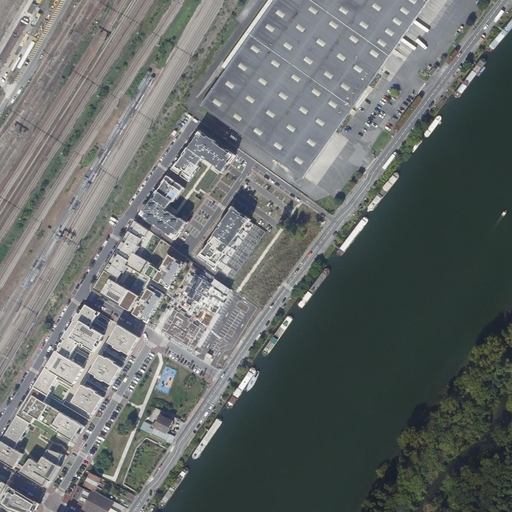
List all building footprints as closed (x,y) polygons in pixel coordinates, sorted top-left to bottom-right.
[(432,0),(278,0),(244,47),(227,70),(202,106),(303,179),(353,110),(412,29),(432,0)] [(223,67),(227,70),(244,47),(278,0),(270,0),(268,3),(241,41),(223,67)] [(37,6),(33,3),(28,12),(32,15),(37,6)] [(0,72),(27,25),(20,21),(0,56),(0,72)] [(439,68),(436,65),(429,74),(431,75),(433,76),(439,68)] [(179,162),(174,169),(181,174),(183,175),(181,178),(182,179),(181,180),(198,193),(201,188),(206,192),(222,171),(224,172),(236,155),(228,149),(228,150),(216,142),(216,141),(209,136),(208,137),(205,135),(206,134),(201,131),(196,138),(197,139),(180,162),(179,162)] [(176,181),(169,176),(164,183),(165,184),(148,207),(147,207),(142,214),(147,218),(147,217),(150,219),(149,220),(153,223),(156,225),(169,233),(168,234),(176,240),(188,222),(186,221),(201,199),(196,196),(198,193),(181,180),(180,180),(178,183),(175,181),(176,181)] [(205,249),(200,256),(206,261),(206,260),(212,264),(211,264),(217,268),(218,267),(234,278),(267,232),(251,221),(252,219),(235,207),(224,222),(223,221),(214,234),(216,235),(206,249),(205,249)] [(135,224),(94,293),(120,309),(160,241),(135,224)] [(160,241),(120,309),(154,329),(193,264),(160,241)] [(260,295),(268,300),(274,292),(266,287),(260,295)] [(85,301),(27,397),(55,414),(111,316),(85,301)] [(119,321),(103,349),(130,363),(145,336),(119,321)] [(98,354),(82,382),(109,396),(124,370),(98,354)] [(76,389),(59,417),(87,431),(102,405),(76,389)] [(17,413),(1,439),(16,448),(31,422),(17,413)] [(155,428),(167,434),(168,432),(173,421),(161,415),(156,426),(155,428)] [(144,423),(141,429),(152,434),(155,428),(156,426),(153,425),(145,421),(144,423)] [(168,432),(167,434),(155,428),(152,434),(167,441),(169,443),(171,444),(176,436),(168,432)] [(0,440),(0,459),(15,468),(24,453),(16,448),(1,439),(0,440)] [(48,449),(45,455),(56,460),(60,463),(65,454),(48,449)] [(56,460),(45,455),(40,463),(35,473),(52,483),(63,465),(60,463),(56,460)] [(32,458),(21,472),(49,489),(52,483),(35,473),(40,463),(32,458)] [(19,463),(16,468),(22,471),(24,466),(19,463)] [(89,478),(99,483),(102,478),(91,473),(89,478)] [(87,482),(97,487),(99,483),(89,478),(87,482)] [(85,486),(92,490),(95,491),(97,487),(87,482),(85,486)] [(35,511),(40,505),(34,501),(11,487),(0,503),(0,504),(9,511),(35,511)] [(79,487),(74,498),(85,504),(82,509),(87,511),(121,511),(125,506),(95,491),(92,490),(91,492),(79,487)] [(133,501),(136,496),(129,492),(126,497),(133,501)]
